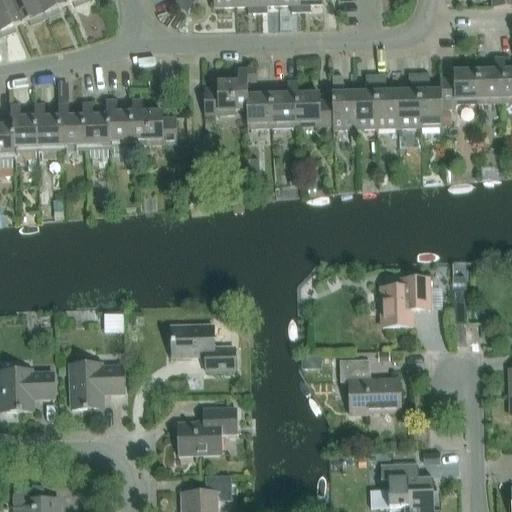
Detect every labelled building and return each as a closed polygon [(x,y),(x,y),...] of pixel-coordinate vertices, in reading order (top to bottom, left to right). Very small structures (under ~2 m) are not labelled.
[(0,0),(0,40),(16,34),(14,29),(21,26),(9,0),(0,0)] [(9,0),(21,26),(28,23),(30,28),(45,22),(36,0),(9,0)] [(36,0),(45,22),(60,15),(58,11),(65,8),(62,0),(36,0)] [(88,0),(62,0),(65,8),(73,5),(75,9),(90,3),(88,0)] [(180,10),(185,2),(182,0),(178,0),(174,7),(180,10)] [(186,0),(185,2),(180,10),(187,15),(195,0),(186,0)] [(213,0),(213,10),(236,10),(235,0),(213,0)] [(235,0),(236,10),(247,9),(247,17),(257,16),(256,0),(235,0)] [(279,9),(278,0),(256,0),(257,16),(267,16),(267,9),(279,9)] [(291,15),(301,15),(300,0),(278,0),(279,9),(290,8),(291,15)] [(300,0),(301,15),(311,15),(310,8),(323,7),(322,0),(300,0)] [(511,0),(491,0),(492,10),(511,9),(511,0)] [(494,72),(478,73),(479,106),(505,106),(504,72),(504,60),(494,60),(494,72)] [(217,91),(203,92),(204,118),(235,117),(235,112),(246,112),(247,112),(247,98),(247,85),(246,85),(247,71),(237,72),(237,84),(217,84),(217,91)] [(256,71),(247,71),(246,85),(247,85),(256,84),(256,71)] [(453,81),(440,81),(440,93),(440,92),(441,107),(442,107),(479,106),(478,73),(453,73),(453,81)] [(409,93),(397,94),(398,131),(420,131),(418,76),(408,77),(409,93)] [(429,76),(418,76),(420,131),(442,130),(442,107),(441,107),(440,92),(440,93),(429,93),(429,76)] [(385,77),(375,78),(377,132),(398,131),(397,94),(386,94),(385,77)] [(366,94),(354,95),(355,132),(377,132),(375,78),(365,78),(366,94)] [(332,96),(332,103),(333,103),(333,129),(333,133),(355,132),(354,95),(343,95),(342,79),(332,79),(332,96)] [(272,131),(296,130),(295,96),(297,96),(297,84),(287,85),(287,97),(271,97),(272,131)] [(333,103),(332,103),(319,103),(319,96),(297,96),(295,96),(296,130),(333,129),(333,103)] [(247,131),(272,131),(271,97),(247,98),(247,112),(246,112),(247,131)] [(176,121),(162,121),(162,114),(142,114),(141,102),(132,103),(132,115),(133,115),(134,143),(146,143),(146,148),(177,147),(176,121)] [(116,103),(106,103),(106,116),(108,116),(108,118),(109,149),(110,149),(113,149),(114,156),(132,156),(132,148),(134,148),(134,143),(133,115),(132,115),(116,115),(116,103)] [(82,118),(85,118),(86,152),(89,152),(89,160),(108,159),(108,151),(110,151),(110,149),(109,149),(108,118),(92,118),(92,106),(82,107),(82,118)] [(34,120),(37,120),(38,153),(41,153),(41,161),(60,161),(60,153),(62,152),(61,119),(58,119),(44,119),(44,107),(34,108),(34,120)] [(58,107),(58,119),(61,119),(62,152),(86,152),(85,118),(82,118),(68,119),(68,107),(63,107),(58,107)] [(20,108),(10,108),(10,121),(12,121),(12,128),(14,128),(14,154),(18,154),(18,162),(36,161),(36,153),(38,153),(37,120),(34,120),(20,120),(20,108)] [(450,113),(442,113),(443,127),(451,126),(450,113)] [(0,170),(13,170),(12,161),(15,161),(14,154),(14,128),(12,128),(0,128),(0,170)] [(453,294),(454,327),(466,327),(465,279),(453,280),(453,294)] [(412,313),(430,313),(429,281),(401,282),(401,290),(381,290),(382,330),(412,329),(412,313)] [(124,317),(112,317),(113,335),(124,335),(124,317)] [(206,374),(235,373),(234,350),(214,350),(213,328),(171,329),(172,361),(205,360),(206,374)] [(389,361),(389,354),(377,354),(377,357),(378,362),(389,361)] [(399,382),(370,383),(369,363),(339,364),(340,385),(349,385),(350,418),(367,417),(367,415),(400,414),(399,382)] [(87,411),(103,410),(103,397),(124,397),(123,369),(102,369),(102,366),(69,367),(71,412),(87,412),(87,411)] [(33,402),(54,401),(53,375),(32,376),(32,373),(0,373),(0,403),(0,412),(6,412),(6,414),(33,414),(33,402)] [(220,437),(236,437),(236,411),(204,412),(204,426),(179,427),(180,457),(220,456),(220,437)] [(396,445),(386,445),(387,455),(396,455),(396,445)] [(440,454),(423,455),(424,466),(440,465),(440,454)] [(418,481),(418,466),(380,467),(381,483),(388,483),(388,493),(370,493),(371,511),(389,511),(403,511),(440,511),(441,508),(434,509),(433,480),(418,481)] [(205,480),(205,490),(205,495),(181,496),(181,511),(216,511),(216,504),(231,503),(230,479),(205,480)] [(59,511),(59,502),(44,502),(44,490),(32,488),(32,489),(32,491),(24,490),(21,490),(19,491),(18,492),(16,493),(15,494),(14,496),(13,497),(13,499),(13,500),(12,501),(12,511),(59,511)]
